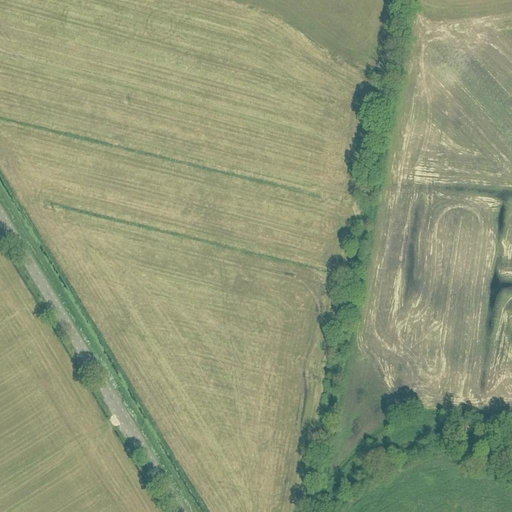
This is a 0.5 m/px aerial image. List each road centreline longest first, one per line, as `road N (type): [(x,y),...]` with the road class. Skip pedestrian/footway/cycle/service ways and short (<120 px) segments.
road 1 (track): [(312,511),(397,16)]
road 2 (tertiary): [(180,511),(0,217)]
road 3 (track): [(314,503),(382,445),(436,420),(511,426)]
